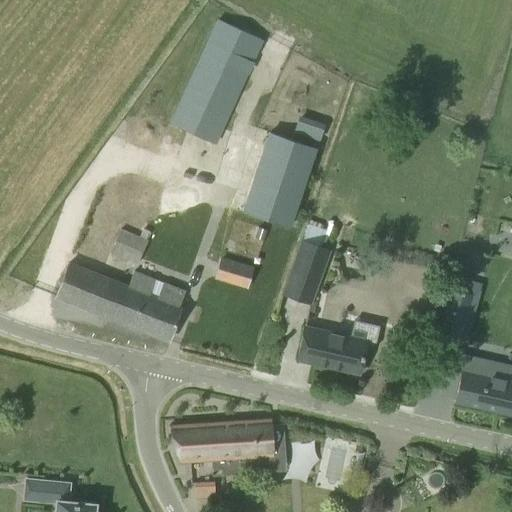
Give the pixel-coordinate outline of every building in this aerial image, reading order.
[(216,144),(263,39),(217,19),(170,123),(216,144)] [(270,132),(245,212),(290,226),(315,146),(270,132)] [(311,303),(329,249),(320,246),(326,229),(307,222),(283,294),(311,303)] [(138,263),(150,232),(142,229),(139,235),(119,227),(110,251),(138,263)] [(253,267),(222,257),(216,277),(246,287),(253,267)] [(168,340),(175,321),(186,292),(162,284),(158,297),(150,294),(155,280),(133,271),(128,285),(68,263),(63,277),(56,296),(168,340)] [(452,288),(440,331),(460,336),(472,294),(454,289),(452,288)] [(349,336),(304,326),(297,359),(359,373),(366,340),(368,327),(351,324),(349,336)] [(453,404),(499,414),(509,368),(448,355),(444,371),(459,374),(453,404)] [(511,368),(509,368),(499,414),(511,416),(511,368)] [(270,418),(168,425),(180,461),(189,461),(210,459),(211,475),(245,473),(244,467),(244,457),(273,455),(272,446),(282,446),(281,424),(271,425),(270,418)] [(328,480),(348,485),(357,442),(331,436),(322,476),(329,478),(328,480)] [(195,479),(195,495),(222,496),(222,479),(195,479)] [(69,483),(45,481),(45,482),(43,500),(56,501),(55,511),(93,511),(95,503),(67,501),(69,483)]
